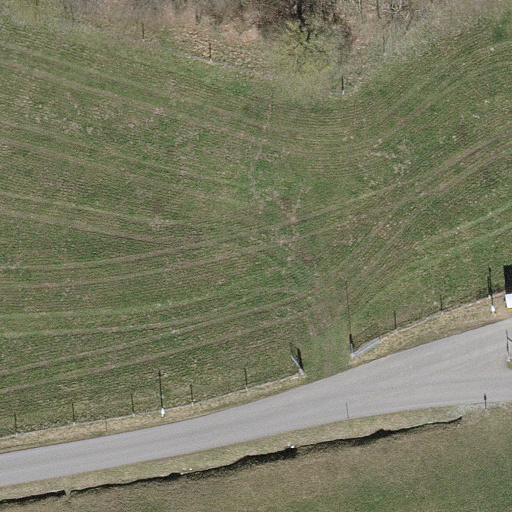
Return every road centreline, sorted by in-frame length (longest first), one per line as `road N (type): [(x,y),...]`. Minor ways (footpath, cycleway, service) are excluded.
road 1 (residential): [(368,391),(170,441),(0,470)]
road 2 (track): [(368,391),(511,335)]
road 3 (track): [(368,391),(511,384)]
